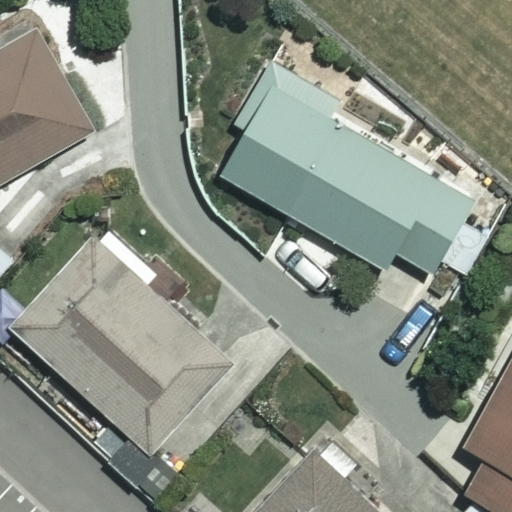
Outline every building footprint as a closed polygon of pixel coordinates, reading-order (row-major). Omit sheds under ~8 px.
[(0,175),(94,117),(31,18),(0,37),(0,175)] [(392,245),(430,266),(438,251),(459,263),(493,203),(319,106),(329,87),(279,60),(219,168),(383,260),(392,245)] [(234,357),(97,228),(13,318),(150,447),(234,357)] [(511,359),(461,441),(483,454),(466,481),(511,509),(511,359)] [(395,511),(322,441),(253,511),(395,511)] [(490,511),(474,497),(459,511),(490,511)]
